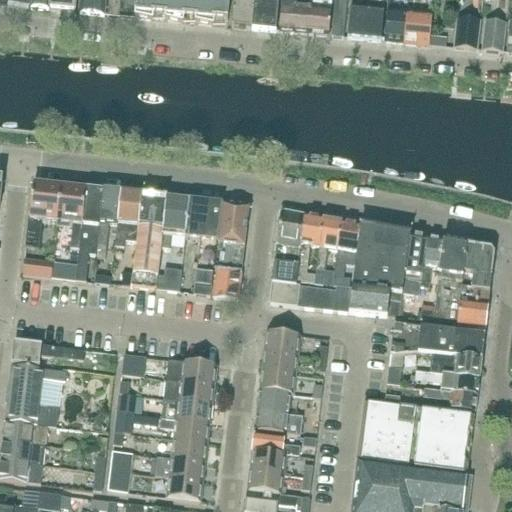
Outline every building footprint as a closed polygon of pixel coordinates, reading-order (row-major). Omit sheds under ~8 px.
[(0,0),(0,8),(9,9),(9,0),(0,0)] [(28,11),(29,0),(9,0),(9,9),(28,11)] [(31,0),(31,11),(49,13),(50,0),(31,0)] [(50,13),(74,15),(74,16),(76,16),(77,0),(50,0),(49,13),(50,13)] [(104,19),(105,0),(80,0),(79,16),(104,19)] [(119,21),(121,1),(110,0),(109,0),(108,19),(108,20),(119,21)] [(134,22),(136,0),(120,0),(121,1),(119,21),(134,22)] [(227,30),(229,0),(136,0),(134,22),(136,22),(138,22),(138,18),(142,19),(141,21),(150,23),(165,24),(170,23),(180,24),(180,26),(198,27),(198,26),(211,27),(210,29),(227,30)] [(251,33),(255,1),(247,0),(246,5),(234,4),(231,30),(231,31),(251,33)] [(278,0),(254,0),(255,1),(251,33),(276,35),(278,0)] [(293,37),(296,0),(291,0),(292,1),(288,1),(287,11),(280,10),(279,35),(293,37)] [(301,2),(300,0),(296,0),(293,37),(307,38),(310,13),(303,12),(304,2),(301,2)] [(310,0),(310,13),(307,38),(329,40),(331,13),(319,12),(320,1),(315,1),(315,0),(310,0)] [(433,0),(418,0),(418,10),(432,11),(433,0)] [(384,4),(377,4),(367,3),(361,2),(351,2),(347,42),(348,42),(367,44),(380,45),(381,45),(381,44),(381,42),(383,17),(384,4)] [(344,41),(347,6),(334,4),(331,40),(344,41)] [(404,47),(407,15),(388,14),(387,14),(387,19),(384,42),(384,45),(395,46),(403,47),(404,47)] [(407,15),(404,47),(429,50),(430,40),(431,27),(432,18),(407,15)] [(478,54),(479,47),(481,25),(456,22),(454,37),(454,39),(454,44),(453,52),(478,54)] [(502,57),(505,26),(485,25),(482,55),(502,57)] [(430,40),(429,50),(429,49),(438,50),(445,51),(446,41),(430,40)] [(58,226),(62,190),(33,187),(26,252),(39,254),(43,225),(58,226)] [(81,241),(83,229),(87,193),(62,190),(58,226),(73,228),(72,240),(81,241)] [(97,257),(104,195),(87,193),(83,229),(81,241),(80,254),(78,260),(77,270),(76,286),(86,287),(89,257),(97,257)] [(117,228),(121,197),(104,195),(97,257),(96,268),(99,268),(100,262),(105,263),(109,228),(117,228)] [(139,230),(142,199),(121,197),(117,228),(114,251),(125,252),(127,229),(139,230)] [(162,239),(166,202),(154,201),(142,199),(139,230),(132,277),(131,291),(156,294),(157,282),(158,279),(161,252),(162,239)] [(185,242),(189,205),(166,202),(162,239),(161,252),(170,253),(172,240),(185,242)] [(217,246),(221,208),(189,205),(185,242),(200,244),(193,299),(210,301),(216,246),(217,246)] [(241,276),(249,211),(221,208),(217,246),(218,246),(214,273),(217,274),(217,273),(241,276)] [(297,286),(297,282),(298,270),(305,220),(283,216),(280,218),(272,283),(297,287),(297,286)] [(318,251),(322,223),(305,220),(300,256),(299,262),(298,270),(297,282),(297,286),(314,288),(315,279),(307,278),(309,253),(310,250),(318,251)] [(337,255),(341,226),(322,223),(318,251),(315,279),(314,289),(323,290),(328,254),(337,255)] [(355,271),(356,257),(357,252),(360,230),(341,226),(337,255),(334,282),(332,290),(336,291),(352,292),(353,283),(343,282),(345,269),(355,271)] [(380,233),(367,231),(360,230),(357,252),(356,257),(355,271),(353,283),(352,292),(349,317),(367,319),(386,321),(389,305),(401,307),(402,298),(410,239),(409,239),(408,242),(379,237),(380,233)] [(420,290),(426,242),(410,239),(402,298),(418,300),(420,290)] [(80,254),(81,241),(72,240),(71,253),(80,254)] [(440,273),(443,245),(426,242),(420,290),(428,291),(430,271),(440,273)] [(457,329),(461,299),(462,292),(463,277),(467,249),(443,245),(440,273),(433,326),(457,329)] [(493,257),(491,254),(467,249),(463,277),(473,278),(471,294),(489,296),(494,257),(493,257)] [(51,283),(53,267),(24,264),(23,279),(51,283)] [(76,286),(77,270),(53,267),(51,283),(76,286)] [(180,285),(182,275),(164,273),(163,280),(158,279),(157,282),(180,285)] [(240,290),(241,276),(217,273),(217,274),(215,287),(240,290)] [(131,291),(132,277),(123,277),(122,290),(131,291)] [(110,289),(111,282),(94,280),(93,287),(110,289)] [(179,297),(180,285),(157,282),(156,294),(179,297)] [(238,304),(240,290),(215,287),(213,301),(238,304)] [(335,295),(296,291),(272,287),(270,308),(349,317),(352,292),(336,291),(335,295)] [(461,299),(457,329),(485,332),(488,308),(466,305),(468,293),(462,292),(461,299)] [(481,364),(484,340),(394,329),(391,354),(456,361),(481,364)] [(298,361),(301,341),(266,337),(264,356),(298,361)] [(65,352),(42,349),(14,346),(14,347),(12,367),(39,371),(40,360),(84,365),(85,355),(65,352)] [(326,364),(327,351),(319,350),(317,363),(326,364)] [(296,380),(298,361),(264,356),(261,376),(296,380)] [(131,379),(141,381),(143,361),(124,359),(122,378),(131,379)] [(391,373),(402,374),(404,361),(392,359),(391,373)] [(479,383),(481,364),(456,361),(456,365),(431,361),(429,377),(440,378),(479,383)] [(325,377),(326,364),(317,363),(316,375),(325,377)] [(215,389),(217,371),(168,365),(166,384),(215,389)] [(65,388),(66,378),(12,371),(7,407),(46,412),(59,413),(62,387),(65,388)] [(400,390),(402,374),(391,373),(389,389),(400,390)] [(293,400),(296,380),(261,376),(259,395),(290,399),(293,400)] [(477,400),(479,383),(440,378),(429,377),(416,376),(415,384),(441,388),(440,395),(477,400)] [(128,400),(131,379),(122,378),(119,398),(128,400)] [(212,410),(215,389),(166,384),(164,404),(212,410)] [(321,403),(323,390),(314,389),(312,402),(321,403)] [(475,417),(477,400),(440,395),(424,394),(424,401),(433,402),(449,404),(448,413),(475,417)] [(288,420),(290,399),(259,395),(254,434),(300,439),(302,421),(288,420)] [(126,419),(128,400),(119,398),(117,418),(126,419)] [(399,411),(400,401),(387,400),(386,409),(399,411)] [(210,429),(212,410),(164,404),(161,423),(210,429)] [(399,411),(386,409),(364,406),(359,441),(361,441),(364,442),(363,450),(359,449),(358,449),(356,464),(467,479),(467,478),(463,477),(463,473),(467,474),(469,463),(464,462),(465,455),(470,456),(474,426),(469,425),(469,421),(474,422),(474,421),(399,411)] [(56,433),(58,422),(59,413),(46,412),(7,407),(5,427),(33,430),(56,433)] [(157,431),(158,422),(133,419),(132,428),(157,431)] [(207,448),(210,429),(161,423),(160,433),(174,434),(173,444),(207,448)] [(115,437),(124,438),(125,425),(116,424),(115,437)] [(48,436),(37,434),(5,430),(2,447),(46,452),(48,436)] [(122,450),(124,438),(115,437),(114,449),(122,450)] [(283,449),(284,442),(254,438),(252,455),(282,459),(299,461),(300,451),(283,449)] [(107,458),(108,442),(99,441),(98,457),(107,458)] [(315,452),(316,443),(304,442),(303,451),(315,452)] [(205,468),(207,448),(173,444),(171,463),(205,468)] [(43,469),(46,452),(2,447),(0,464),(43,469)] [(279,479),(282,459),(252,455),(249,475),(279,479)] [(130,477),(133,459),(113,456),(111,475),(119,476),(130,477)] [(104,477),(106,462),(97,461),(95,476),(104,477)] [(205,468),(171,463),(157,462),(155,481),(168,482),(203,486),(205,468)] [(0,484),(41,489),(43,469),(0,464),(0,467),(0,484)] [(462,511),(467,479),(356,464),(350,511),(462,511)] [(303,482),(312,483),(313,470),(304,469),(303,482)] [(117,496),(119,476),(111,475),(108,495),(117,496)] [(277,499),(279,479),(249,475),(247,495),(277,499)] [(101,497),(104,477),(95,476),(93,496),(101,497)] [(200,506),(203,486),(168,482),(166,502),(200,506)] [(310,495),(312,483),(303,482),(301,494),(310,495)] [(309,503),(277,499),(247,495),(244,511),(277,511),(278,509),(300,511),(309,511),(311,503),(309,503)] [(60,511),(62,500),(40,497),(38,511),(60,511)] [(87,508),(88,504),(62,500),(60,511),(69,511),(70,506),(87,508)]
